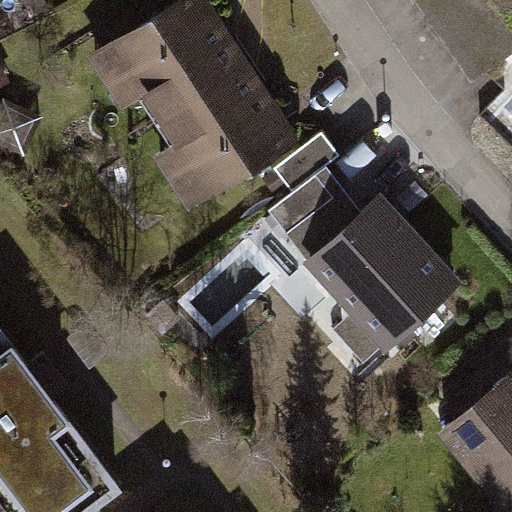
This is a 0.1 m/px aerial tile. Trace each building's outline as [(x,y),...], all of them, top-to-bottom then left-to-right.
[(302,135),(211,0),(168,0),(89,54),(122,107),(140,96),(170,143),(152,155),(188,211),(302,135)] [(511,19),(498,0),(415,0),(471,82),(511,50),(511,19)] [(293,188),(326,163),(340,153),(322,128),(275,165),(293,188)] [(465,277),(381,188),(361,206),(326,163),(293,188),(269,206),(388,348),(465,277)] [(0,333),(0,501),(8,511),(74,511),(113,484),(0,333)] [(511,373),(507,368),(435,427),(499,505),(511,496),(511,373)]
